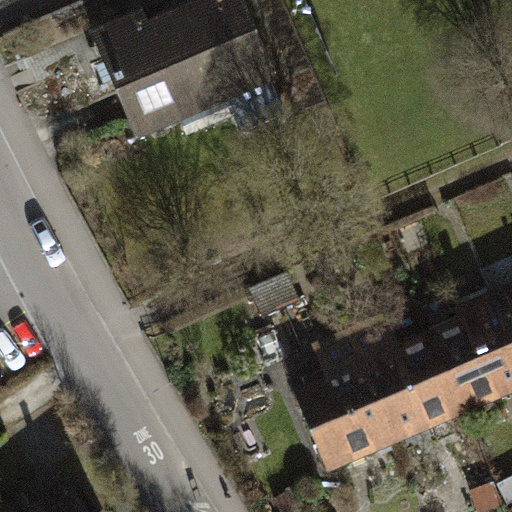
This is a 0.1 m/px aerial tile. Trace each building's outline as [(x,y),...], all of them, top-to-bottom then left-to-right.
[(203,0),(103,42),(140,129),(271,74),(239,0),(203,0)] [(259,297),(272,328),(311,311),(298,280),(259,297)] [(511,301),(497,307),(511,340),(511,301)] [(511,340),(497,307),(430,336),(468,423),(511,404),(511,340)] [(430,336),(363,366),(400,452),(468,423),(430,336)] [(363,366),(295,395),(333,482),(400,452),(363,366)] [(511,478),(500,485),(509,503),(511,501),(511,478)] [(52,511),(90,511),(80,495),(52,511)]
